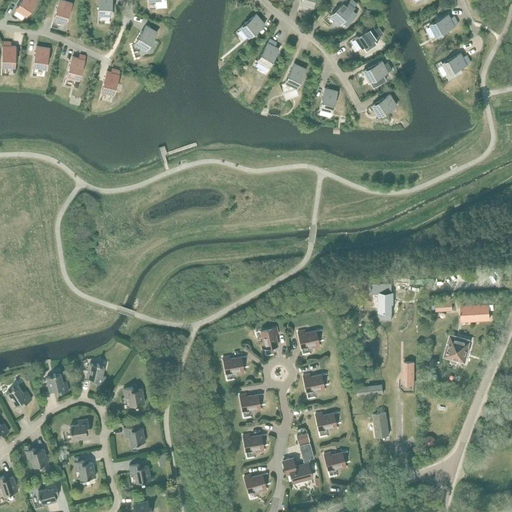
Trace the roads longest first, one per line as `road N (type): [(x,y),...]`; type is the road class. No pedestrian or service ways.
road 1 (residential): [(108,511),(114,492),(104,410),(94,403),(52,410),(0,452)]
road 2 (unclassified): [(454,469),(511,329)]
road 3 (residential): [(358,105),(322,45),(262,0)]
road 4 (unclassified): [(331,511),(454,469)]
road 5 (residential): [(272,511),(283,386)]
